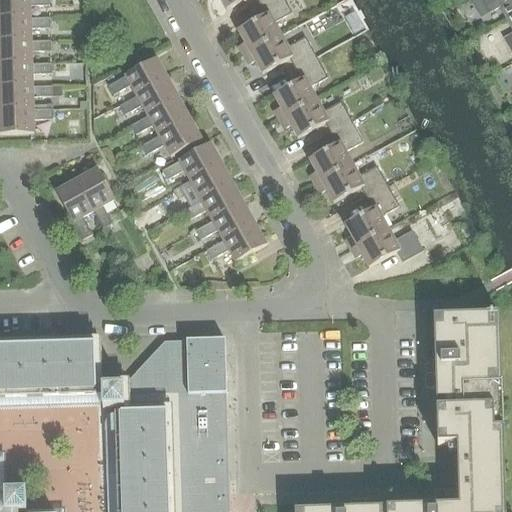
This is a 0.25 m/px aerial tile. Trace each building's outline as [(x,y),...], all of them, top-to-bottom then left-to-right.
[(0,0),(0,21),(30,21),(29,8),(49,8),(48,0),(0,0)] [(246,0),(255,0),(259,6),(271,0),(212,0),(214,1),(216,0),(218,0),(225,12),(246,0)] [(240,53),(243,58),(281,37),(274,25),(292,15),(283,0),(271,0),(259,6),(265,17),(237,32),(244,45),(239,48),(242,53),(240,53)] [(507,21),(511,18),(511,0),(481,0),(489,15),(500,9),(507,21)] [(511,18),(507,21),(511,30),(511,34),(503,40),(511,55),(511,18)] [(0,44),(31,43),(30,31),(50,30),(49,20),(30,21),(0,21),(0,44)] [(287,49),(281,37),(243,58),(245,62),(247,61),(249,66),(254,63),(261,76),(289,60),(295,71),(316,59),(305,39),(287,49)] [(0,67),(31,66),(31,54),(50,53),(50,43),(31,43),(0,44),(0,67)] [(276,118),(278,122),(316,101),(310,89),(327,79),(316,59),(295,71),(301,81),(273,97),(280,110),(275,112),(278,117),(276,118)] [(130,88),(136,98),(136,99),(169,81),(169,80),(167,81),(156,61),(125,78),(108,88),(113,97),(130,88)] [(0,90),(32,89),(31,76),(51,76),(51,65),(31,66),(0,67),(0,90)] [(141,107),(147,118),(147,119),(180,101),(180,100),(178,101),(167,82),(169,81),(136,99),(136,98),(119,108),(124,117),(141,107)] [(0,112),(32,112),(32,99),(52,99),(52,90),(51,88),(32,89),(0,90),(0,112)] [(61,90),(52,90),(52,99),(61,98),(61,90)] [(152,127),(158,138),(191,121),(191,120),(189,121),(178,102),(180,101),(147,119),(147,118),(130,128),(135,137),(152,127)] [(325,125),(331,135),(352,124),(341,104),(323,114),(316,101),(278,122),(281,127),(282,126),(285,130),(290,128),(297,141),(325,125)] [(33,122),(52,121),(52,111),(32,112),(0,112),(0,136),(33,135),(33,122)] [(158,138),(141,148),(146,157),(163,147),(170,159),(202,141),(202,140),(200,141),(189,122),(191,121),(158,138)] [(311,183),(314,187),(352,166),(345,154),(363,144),(352,124),(331,135),(337,146),(308,162),(315,174),(311,177),(313,182),(311,183)] [(184,173),(190,183),(190,184),(223,166),(222,165),(221,166),(209,146),(162,173),(167,182),(184,173)] [(195,192),(201,203),(201,204),(234,186),(233,185),(232,186),(221,167),(223,166),(190,184),(190,183),(173,193),(178,202),(195,192)] [(361,189),(367,200),(388,188),(376,168),(359,178),(352,166),(314,187),(316,191),(318,190),(321,195),(325,192),(332,205),(361,189)] [(76,181),(75,181),(93,213),(102,231),(112,226),(102,209),(114,202),(96,170),(95,170),(96,172),(77,182),(76,181)] [(82,220),(93,213),(75,181),(76,183),(56,194),(82,242),(92,237),(82,220)] [(206,212),(212,223),(212,224),(245,205),(244,205),(243,206),(232,187),(234,186),(201,204),(201,203),(184,213),(189,222),(206,212)] [(347,247),(350,252),(388,231),(381,218),(399,208),(388,188),(367,200),(373,210),(344,226),(351,239),(346,242),(349,246),(347,247)] [(217,232),(223,243),(223,244),(256,225),(255,225),(254,226),(243,207),(245,206),(245,205),(212,224),(212,223),(195,233),(200,242),(217,232)] [(223,244),(223,243),(206,253),(211,262),(228,252),(235,264),(267,246),(267,245),(265,246),(254,227),(256,226),(256,225),(223,244)] [(394,243),(388,231),(350,252),(352,256),(354,255),(356,260),(361,257),(368,270),(396,254),(402,265),(423,253),(412,233),(394,243)] [(429,246),(438,265),(465,252),(457,233),(429,246)] [(365,506),(351,507),(351,511),(505,511),(499,317),(433,319),(435,376),(430,376),(430,390),(435,389),(437,448),(456,447),(458,498),(442,499),(443,509),(365,511),(365,506)] [(100,340),(0,343),(0,401),(96,398),(96,396),(102,395),(102,398),(102,408),(102,410),(104,410),(114,410),(117,410),(117,416),(114,416),(117,511),(229,511),(229,496),(226,397),(225,342),(186,343),(186,344),(164,344),(136,375),(130,382),(115,382),(101,383),(100,340)] [(0,511),(25,511),(26,509),(25,502),(25,492),(16,492),(8,492),(4,492),(4,495),(0,495),(0,511)]
